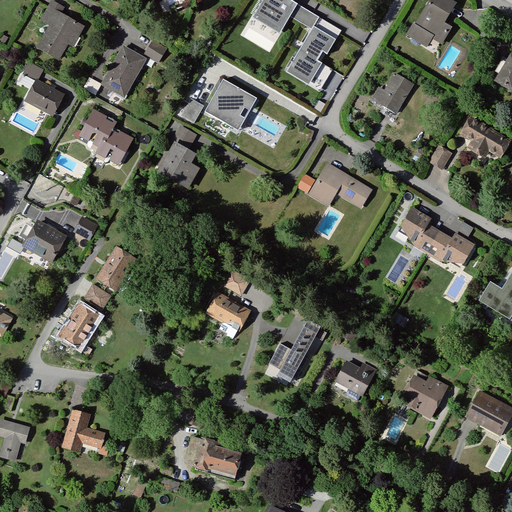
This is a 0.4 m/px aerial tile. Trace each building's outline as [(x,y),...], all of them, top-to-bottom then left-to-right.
[(301,5),(292,0),(262,0),(251,18),(282,36),(301,5)] [(460,5),(452,0),(427,0),(406,33),(431,50),(460,5)] [(92,24),(51,2),(41,20),(50,25),(38,46),(62,59),(69,46),(78,50),(92,24)] [(339,43),(315,28),(287,72),(311,87),(339,43)] [(153,38),(145,53),(160,61),(168,47),(153,38)] [(147,60),(122,46),(100,84),(124,98),(147,60)] [(511,58),(508,56),(493,82),(511,91),(511,58)] [(46,68),(28,60),(16,84),(27,89),(21,102),(58,120),(70,94),(40,80),(46,68)] [(414,84),(395,73),(384,91),(377,87),(371,97),(397,112),(414,84)] [(257,95),(225,77),(205,113),(237,130),(257,95)] [(190,97),(183,116),(198,122),(206,103),(190,97)] [(114,120),(91,109),(77,138),(95,147),(92,153),(117,165),(129,140),(109,130),(114,120)] [(510,143),(467,119),(458,134),(474,143),(468,152),(485,162),(492,150),(502,156),(510,143)] [(175,136),(192,145),(199,133),(182,124),(175,136)] [(204,160),(174,142),(156,172),(186,190),(204,160)] [(444,168),(454,152),(440,144),(430,160),(444,168)] [(373,188),(326,161),(306,196),(328,208),(337,193),(362,207),(373,188)] [(476,246),(411,209),(395,236),(460,273),(476,246)] [(84,217),(79,227),(90,233),(95,223),(84,217)] [(67,235),(34,220),(23,245),(57,259),(67,235)] [(463,222),(460,231),(470,235),(473,226),(463,222)] [(138,260),(115,244),(92,278),(116,294),(138,260)] [(511,316),(511,272),(501,290),(490,283),(478,302),(509,321),(511,316)] [(242,293),(249,283),(239,277),(234,285),(227,280),(226,283),(242,293)] [(110,297),(93,286),(84,298),(102,310),(110,297)] [(251,311),(216,292),(204,315),(239,334),(251,311)] [(100,314),(79,302),(59,338),(79,350),(100,314)] [(14,316),(0,308),(0,335),(3,337),(14,316)] [(323,330),(309,323),(295,351),(280,343),(268,365),(284,373),(281,378),(295,385),(323,330)] [(371,374),(344,362),(334,383),(348,390),(346,394),(359,400),(371,374)] [(450,387),(429,376),(426,383),(412,376),(403,395),(410,399),(407,406),(433,420),(450,387)] [(511,415),(511,408),(478,390),(465,415),(502,434),(511,415)] [(89,413),(71,408),(60,448),(82,454),(85,445),(109,452),(114,435),(85,427),(89,413)] [(31,427),(0,418),(0,437),(2,438),(0,447),(0,457),(16,462),(22,442),(26,443),(31,427)] [(243,450),(191,435),(184,463),(235,478),(243,450)]
